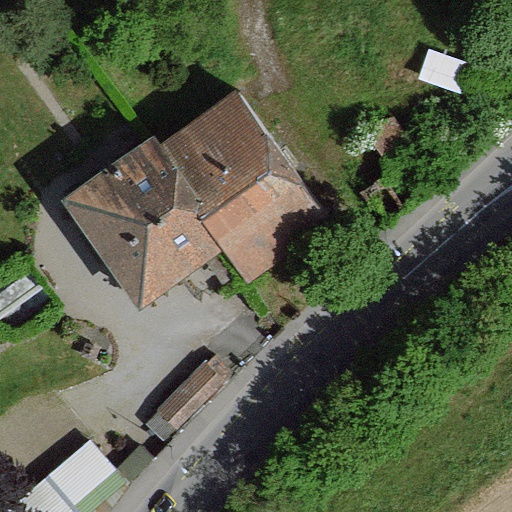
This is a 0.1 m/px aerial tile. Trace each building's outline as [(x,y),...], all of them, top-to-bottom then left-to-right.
[(332,214),(241,92),(162,147),(227,237),(250,271),(332,214)] [(400,171),(371,192),(392,222),(442,187),(394,119),(374,133),(400,171)] [(227,237),(162,147),(154,137),(72,194),(143,297),(227,237)] [(235,374),(216,356),(153,422),(171,439),(235,374)] [(97,511),(129,485),(92,440),(49,476),(80,511),(97,511)]
